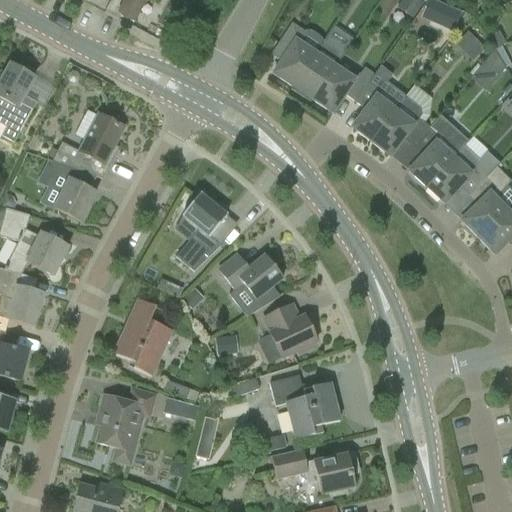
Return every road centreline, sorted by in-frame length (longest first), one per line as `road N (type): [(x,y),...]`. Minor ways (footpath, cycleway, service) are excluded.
road 1 (residential): [(30,511),(95,296),(197,115)]
road 2 (secondary): [(311,189),(270,133),(209,91)]
road 3 (secondary): [(197,115),(257,146),(311,189)]
road 4 (secondary): [(391,381),(432,511)]
road 5 (secondary): [(209,91),(145,62),(81,47)]
road 6 (secondary): [(435,511),(412,378)]
road 7 (secondary): [(81,47),(197,115)]
road 8 (secondary): [(412,378),(391,300),(366,258)]
road 9 (secondary): [(366,258),(391,381)]
